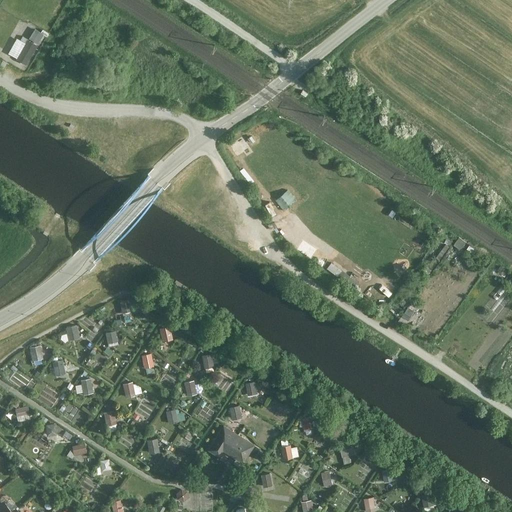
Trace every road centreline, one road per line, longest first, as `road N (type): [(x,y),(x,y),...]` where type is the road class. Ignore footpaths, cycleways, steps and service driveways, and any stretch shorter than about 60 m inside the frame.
road 1 (track): [(511,411),(277,253),(207,134),(169,115),(50,106),(0,81)]
road 2 (unclassified): [(207,134),(267,98),(391,0)]
road 3 (residential): [(90,248),(207,134)]
road 4 (track): [(191,0),(296,73)]
